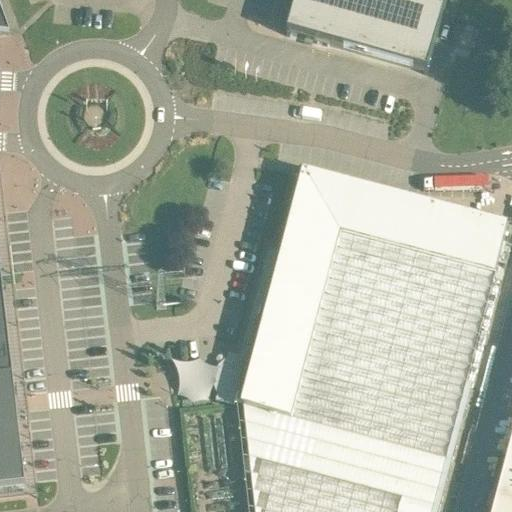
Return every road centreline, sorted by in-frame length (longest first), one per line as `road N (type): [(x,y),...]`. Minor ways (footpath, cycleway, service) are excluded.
road 1 (unclassified): [(137,511),(105,188)]
road 2 (unclassified): [(105,188),(149,165),(163,135),(156,86),(132,63)]
